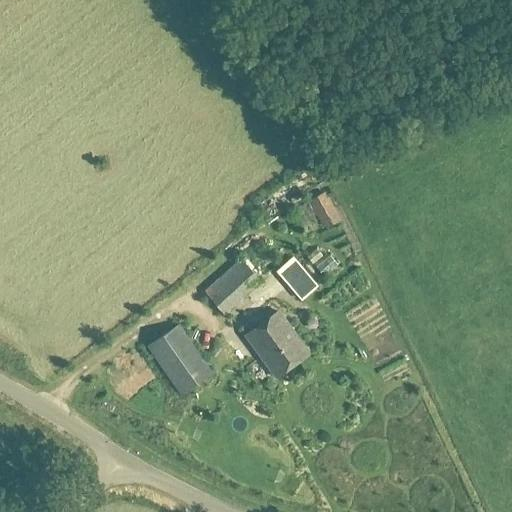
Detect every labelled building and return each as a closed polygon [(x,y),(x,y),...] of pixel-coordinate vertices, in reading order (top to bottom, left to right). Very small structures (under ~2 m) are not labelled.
[(325,193),(310,203),(323,223),(337,213),(325,193)] [(351,245),(338,250),(349,277),(363,271),(351,245)] [(259,250),(255,253),(245,262),(242,259),(205,293),(224,314),(275,268),(259,250)] [(327,280),(302,251),(278,272),(303,301),(327,280)] [(246,336),(277,378),(310,355),(279,312),(246,336)] [(179,326),(147,348),(181,396),(212,373),(179,326)]
